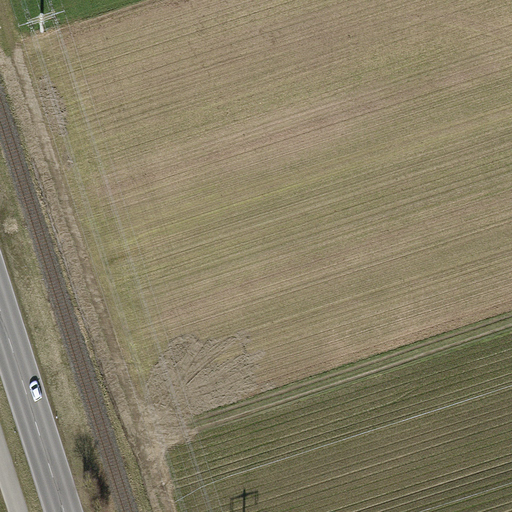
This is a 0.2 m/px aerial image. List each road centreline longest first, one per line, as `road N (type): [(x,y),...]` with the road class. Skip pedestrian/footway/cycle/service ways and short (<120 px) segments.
road 1 (track): [(158,438),(511,322)]
road 2 (secondary): [(0,304),(66,511)]
